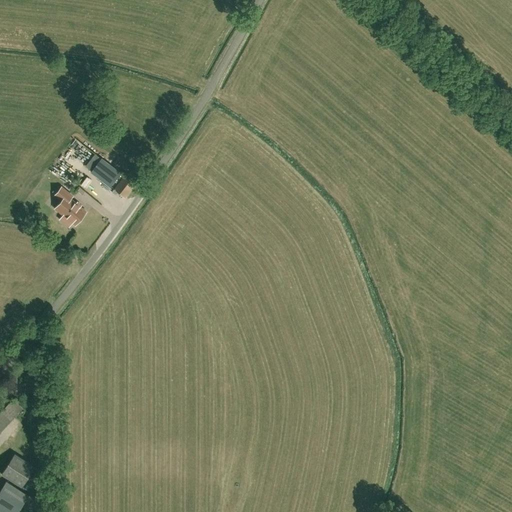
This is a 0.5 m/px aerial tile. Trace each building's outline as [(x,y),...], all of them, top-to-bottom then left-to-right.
[(110,187),(120,173),(101,159),(91,173),(110,187)] [(125,198),(137,182),(126,173),(114,189),(125,198)] [(55,195),(61,200),(55,208),(63,215),(72,222),(75,225),(86,212),(80,207),(76,204),(70,199),(72,196),(61,187),(55,195)] [(0,429),(24,405),(16,397),(0,413),(0,429)] [(25,488),(38,468),(17,454),(4,474),(25,488)] [(1,489),(0,487),(0,510),(2,511),(17,511),(28,495),(6,481),(1,489)]
